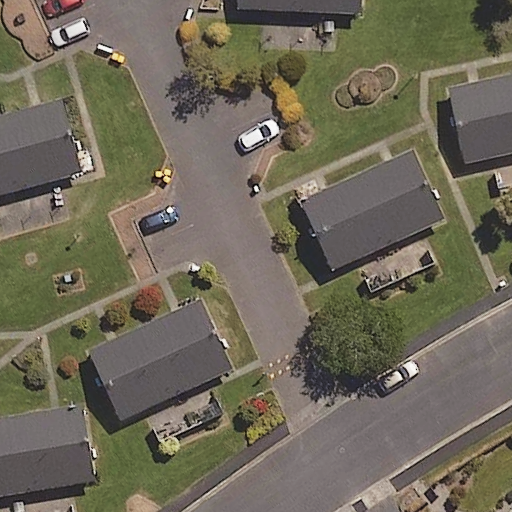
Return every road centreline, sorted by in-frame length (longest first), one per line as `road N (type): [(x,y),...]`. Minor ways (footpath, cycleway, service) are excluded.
road 1 (residential): [(138,0),(334,464)]
road 2 (residential): [(511,354),(334,464)]
